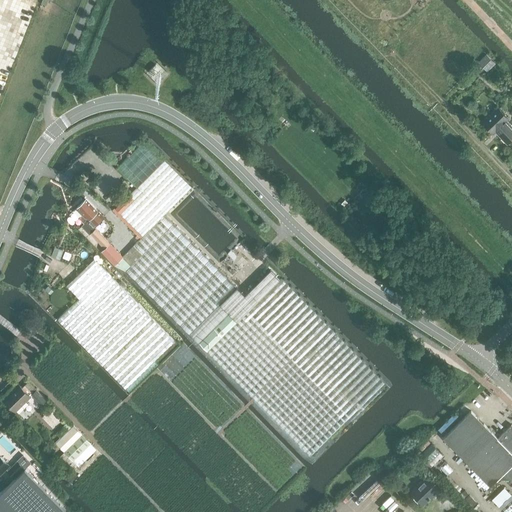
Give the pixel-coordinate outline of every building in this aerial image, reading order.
[(429,17),(417,29),(434,46),(446,34),(429,17)] [(489,54),(478,64),(486,72),(497,63),(489,54)] [(156,64),(149,71),(153,75),(160,68),(156,64)] [(511,142),(511,123),(510,121),(511,119),(501,108),(485,122),(496,134),(498,132),(510,145),(511,142)] [(104,248),(101,251),(115,265),(126,270),(145,288),(199,343),(207,350),(310,457),(385,383),(292,288),(281,278),(271,268),(245,295),(239,288),(164,214),(192,187),(165,159),(163,161),(144,141),(117,167),(137,187),(116,208),(143,235),(122,256),(109,243),(104,248)] [(365,187),(355,197),(369,211),(377,203),(367,194),(369,191),(365,187)] [(86,198),(76,208),(82,214),(78,218),(84,223),(81,226),(90,235),(91,234),(104,248),(109,243),(95,227),(105,217),(86,198)] [(62,254),(53,251),(51,256),(60,259),(62,254)] [(125,389),(175,342),(94,258),(94,259),(77,275),(67,285),(79,298),(58,319),(125,389)] [(69,300),(68,296),(66,292),(63,290),(60,289),(59,289),(55,289),(53,290),(50,291),(49,293),(48,295),(47,297),(47,299),(47,303),(50,307),(52,309),(53,310),(57,311),(59,311),(62,310),(65,308),(66,307),(68,305),(68,303),(69,300)] [(16,411),(31,396),(19,384),(4,399),(16,411)] [(40,406),(46,400),(36,389),(31,393),(36,399),(35,400),(40,406)] [(498,438),(471,410),(443,437),(490,485),(496,479),(511,479),(511,480),(511,425),(498,438)] [(60,438),(56,442),(73,460),(75,463),(78,466),(97,449),(94,446),(91,443),(74,424),(72,427),(67,422),(56,433),(60,438)] [(0,474),(10,465),(0,455),(0,474)] [(14,476),(24,466),(17,460),(7,470),(14,476)] [(0,511),(67,511),(25,468),(0,492),(0,511)] [(423,504),(441,488),(428,473),(410,491),(423,504)]
